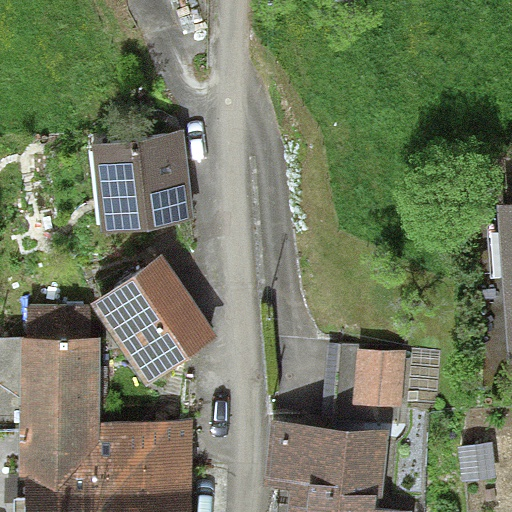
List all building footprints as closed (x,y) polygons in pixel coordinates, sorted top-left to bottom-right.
[(104,144),(113,226),(173,218),(169,180),(182,179),(177,135),(104,144)] [(511,209),(503,210),(511,346),(511,209)] [(206,335),(155,260),(110,290),(133,323),(118,333),(147,376),(206,335)] [(185,511),(187,427),(99,426),(99,372),(84,372),(85,308),(76,308),(76,289),(32,289),(31,308),(26,308),(26,342),(0,341),(0,511),(185,511)] [(359,353),(355,398),(396,402),(400,356),(359,353)] [(373,439),(274,430),(269,480),(294,483),(290,511),(374,511),(365,511),(373,439)] [(458,449),(461,475),(489,471),(486,446),(458,449)]
